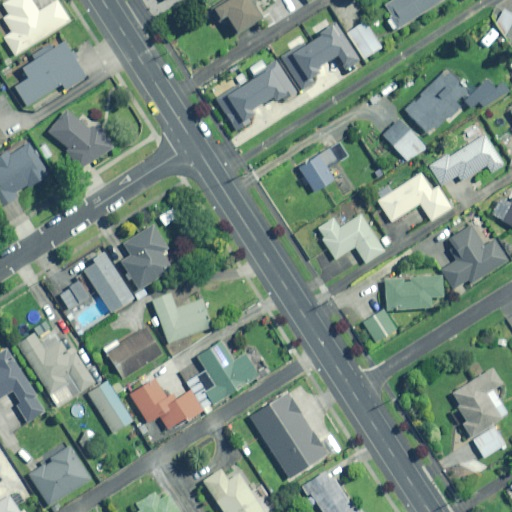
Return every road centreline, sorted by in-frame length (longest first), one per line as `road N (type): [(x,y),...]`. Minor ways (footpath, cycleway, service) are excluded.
road 1 (tertiary): [(194,144),(353,392)]
road 2 (residential): [(194,144),(0,269)]
road 3 (residential): [(353,392),(511,291)]
road 4 (tertiary): [(102,0),(194,144)]
road 5 (tertiary): [(353,392),(429,511)]
